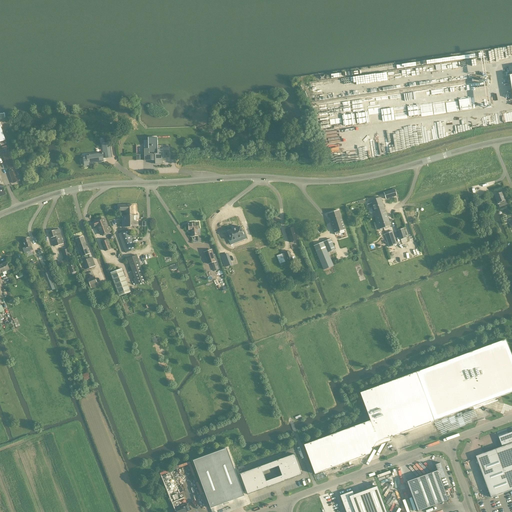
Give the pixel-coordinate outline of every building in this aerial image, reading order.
[(67,123),(60,125),(61,131),(68,130),(67,123)] [(148,140),(144,140),(144,161),(152,160),(155,159),(155,164),(164,164),(163,164),(162,150),(158,150),(157,140),(148,140)] [(88,165),(88,163),(103,161),(103,159),(112,157),(109,143),(101,144),(103,153),(86,155),(87,158),(83,158),(85,166),(88,165)] [(13,183),(20,181),(16,170),(15,170),(14,167),(14,166),(8,148),(1,150),(8,169),(10,168),(11,171),(9,172),(13,183)] [(394,189),(384,193),(383,193),(385,199),(396,196),(394,189)] [(499,202),(499,203),(498,204),(499,208),(507,205),(505,199),(504,200),(501,192),(495,194),(498,203),(499,202)] [(381,198),(369,201),(375,217),(380,215),(379,211),(384,209),(381,198)] [(122,227),(138,226),(138,215),(136,215),(135,205),(120,206),(120,211),(124,211),(124,215),(122,215),(122,227)] [(380,215),(375,217),(379,230),(390,226),(384,209),(379,211),(380,215)] [(338,211),(329,214),(332,224),(342,221),(338,211)] [(108,229),(104,218),(92,222),(94,226),(97,225),(100,234),(111,230),(110,228),(108,229)] [(342,221),(332,224),(334,233),(335,233),(335,235),(338,234),(337,232),(344,230),(342,221)] [(197,230),(198,230),(197,223),(188,224),(189,230),(191,230),(192,236),(198,236),(197,230)] [(228,232),(231,241),(243,235),(240,227),(240,226),(239,226),(228,231),(228,232)] [(256,227),(249,230),(251,235),(259,233),(256,227)] [(286,230),(290,242),(298,240),(294,227),(286,230)] [(59,229),(49,232),(51,238),(53,246),(54,246),(55,246),(60,245),(63,244),(59,229)] [(397,231),(401,240),(406,238),(403,229),(397,231)] [(125,253),(135,249),(128,230),(118,234),(125,253)] [(389,247),(397,244),(392,231),(385,234),(389,247)] [(82,256),(89,254),(82,237),(76,239),(82,256)] [(29,238),(23,241),(26,248),(23,249),(25,252),(33,249),(29,238)] [(105,251),(111,249),(108,239),(102,242),(105,251)] [(314,246),(322,264),(324,269),(333,266),(327,253),(335,250),(330,239),(314,246)] [(65,259),(70,257),(68,249),(62,250),(65,259)] [(211,250),(203,252),(207,264),(207,265),(209,264),(212,263),(212,264),(214,271),(220,269),(218,264),(217,261),(215,262),(211,250)] [(289,251),(282,254),(285,261),(287,260),(289,266),(294,264),(292,258),(289,251)] [(285,261),(282,254),(276,256),(279,264),(285,262),(285,261)] [(128,259),(130,264),(137,284),(146,281),(137,255),(128,259)] [(232,264),(228,255),(221,257),(225,266),(232,264)] [(83,260),(85,264),(86,269),(95,266),(92,257),(83,260)] [(6,262),(2,264),(2,265),(0,265),(0,273),(9,270),(6,262)] [(121,269),(110,273),(119,296),(130,292),(121,269)] [(48,272),(43,274),(50,291),(55,289),(48,272)] [(95,277),(88,279),(90,285),(97,283),(95,277)] [(361,424),(304,445),(315,474),(326,470),(332,468),(369,454),(370,454),(373,448),(376,442),(378,442),(379,440),(382,442),(383,440),(388,442),(391,441),(390,437),(433,421),(434,421),(473,407),(480,404),(481,407),(484,406),(485,402),(488,403),(489,399),(491,400),(492,399),(498,398),(501,396),(511,392),(511,357),(505,339),(416,372),(360,393),(370,420),(361,424)] [(511,433),(511,434),(505,436),(500,437),(503,445),(504,445),(505,446),(476,456),(491,498),(511,489),(511,433)] [(226,448),(193,460),(210,508),(244,496),(226,448)] [(275,461),(272,462),(264,465),(262,466),(260,466),(240,474),(247,494),(268,487),(270,486),(272,485),(280,482),(282,482),(284,481),(302,474),(294,454),(276,461),(275,461)] [(431,473),(407,482),(418,511),(442,502),(448,500),(440,479),(446,477),(441,463),(435,465),(437,471),(431,473)] [(352,491),(340,496),(346,511),(386,511),(377,486),(354,495),(352,491)]
